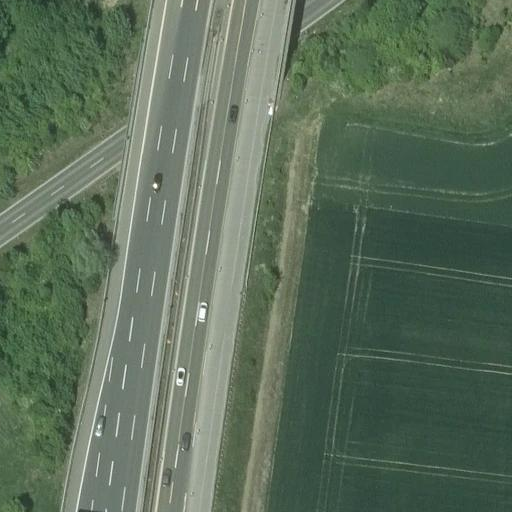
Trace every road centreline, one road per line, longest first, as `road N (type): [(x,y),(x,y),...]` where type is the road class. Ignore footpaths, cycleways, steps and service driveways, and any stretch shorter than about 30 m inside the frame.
road 1 (motorway): [(193,0),(116,511)]
road 2 (motorway): [(178,511),(254,0)]
road 3 (track): [(259,511),(320,110)]
road 4 (tertiary): [(306,0),(0,226)]
